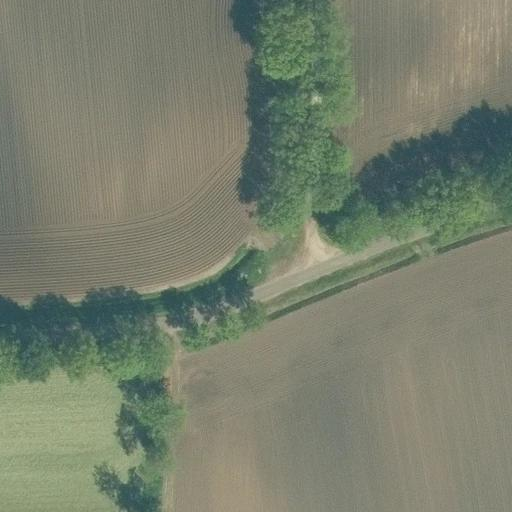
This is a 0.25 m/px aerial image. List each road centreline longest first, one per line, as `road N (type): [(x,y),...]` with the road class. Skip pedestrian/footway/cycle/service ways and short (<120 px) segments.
road 1 (unclassified): [(0,337),(184,319),(511,201)]
road 2 (track): [(312,0),(313,269)]
